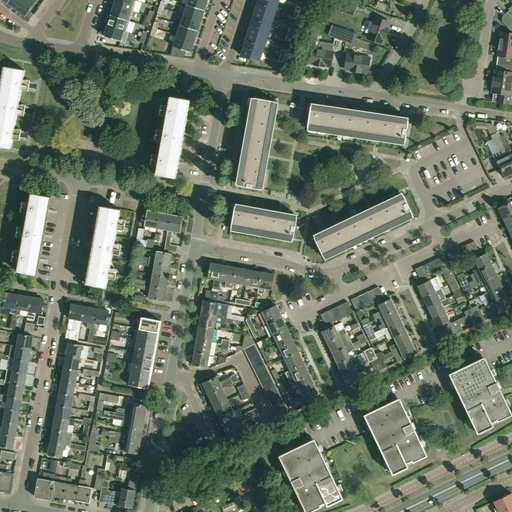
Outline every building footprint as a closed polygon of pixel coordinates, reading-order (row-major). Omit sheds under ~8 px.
[(7,4),(7,3),(16,10),(23,0),(9,0),(7,4)] [(36,1),(34,0),(23,0),(16,10),(25,16),(25,17),(37,1),(36,1)] [(138,2),(138,1),(133,0),(115,0),(114,5),(133,11),(136,1),(138,2)] [(205,10),(204,10),(208,0),(207,0),(188,0),(187,4),(186,4),(186,5),(205,11),(205,10)] [(255,11),(273,17),(277,6),(258,0),(255,11)] [(344,7),(355,11),(357,5),(346,1),(344,7)] [(133,11),(114,5),(110,15),(130,21),(133,11)] [(205,11),(186,5),(187,5),(183,15),(201,21),(204,11),(205,11)] [(270,28),(273,17),(255,11),(251,22),(270,28)] [(511,17),(506,12),(502,16),(502,19),(510,27),(511,26),(511,33),(500,32),(498,44),(511,45),(511,17)] [(107,25),(128,32),(129,32),(126,31),(130,21),(110,15),(109,20),(107,25)] [(180,25),(179,25),(198,31),(201,21),(183,15),(180,25)] [(375,18),(368,38),(382,43),(384,38),(385,38),(388,29),(387,28),(389,23),(375,18)] [(251,22),(248,33),(266,39),(270,28),(251,22)] [(128,32),(107,25),(103,36),(125,43),(128,32)] [(198,31),(179,25),(180,25),(177,35),(194,41),(197,31),(198,31)] [(338,27),(333,39),(339,41),(344,29),(338,27)] [(344,29),(339,41),(345,43),(351,45),(355,33),(350,31),(344,29)] [(248,33),(244,44),(263,50),(266,39),(248,33)] [(172,47),(191,53),(191,52),(194,41),(177,35),(173,46),(172,47)] [(311,36),(307,47),(311,48),(308,63),(314,64),(314,65),(323,66),(324,66),(330,67),(332,52),(317,49),(319,37),(311,36)] [(259,61),(263,50),(244,44),(241,55),(259,61)] [(511,45),(498,44),(497,56),(509,58),(508,65),(509,65),(511,65),(511,45)] [(348,54),(345,69),(351,70),(351,71),(361,73),(361,72),(367,73),(369,58),(348,54)] [(511,65),(509,65),(508,72),(494,70),(493,81),(511,84),(511,82),(511,65)] [(511,90),(511,84),(493,81),(491,93),(498,94),(496,102),(511,104),(511,90)] [(254,98),(239,185),(260,189),(275,102),(254,98)] [(408,120),(310,106),(308,127),(405,141),(408,120)] [(486,123),(485,123),(487,129),(490,135),(491,135),(496,133),(492,125),(492,124),(486,123)] [(491,135),(490,135),(493,140),(495,145),(496,145),(499,151),(492,155),(498,166),(504,177),(511,173),(511,165),(499,138),(496,133),(491,135)] [(504,135),(499,138),(511,165),(511,151),(504,135)] [(31,193),(26,219),(46,223),(51,197),(50,197),(31,193)] [(403,195),(314,238),(323,257),(412,214),(403,195)] [(503,219),(511,214),(511,206),(510,202),(498,208),(503,219)] [(100,206),(95,232),(115,236),(120,210),(101,206),(100,206)] [(293,238),(297,218),(235,206),(231,227),(293,238)] [(157,227),(159,213),(147,211),(145,225),(157,227)] [(168,229),(171,215),(159,213),(157,227),(168,229)] [(508,229),(511,227),(511,214),(503,219),(508,229)] [(170,245),(173,230),(180,232),(182,217),(171,215),(168,229),(164,250),(177,252),(178,246),(170,245)] [(26,219),(21,245),(41,249),(46,223),(26,219)] [(144,228),(138,227),(135,245),(147,247),(148,240),(142,239),(144,228)] [(95,232),(91,258),(111,262),(115,236),(95,232)] [(468,244),(473,255),(479,252),(474,241),(468,244)] [(468,257),(473,255),(468,244),(463,246),(468,257)] [(21,245),(17,271),(36,275),(37,275),(41,249),(21,245)] [(463,260),(468,257),(463,246),(458,249),(463,260)] [(457,262),(463,260),(458,249),(452,252),(457,262)] [(143,261),(170,266),(172,254),(157,251),(156,257),(149,256),(149,257),(143,256),(143,261)] [(452,265),(457,262),(452,252),(447,254),(452,265)] [(479,270),(491,264),(486,253),(474,259),(479,270)] [(443,269),(448,267),(443,256),(437,258),(443,269)] [(91,258),(86,284),(87,284),(106,288),(111,262),(91,258)] [(437,272),(442,270),(443,269),(437,258),(432,261),(437,272)] [(154,267),(153,274),(167,277),(170,266),(143,261),(142,265),(154,267)] [(432,275),(437,272),(432,261),(427,263),(432,275)] [(213,288),(219,289),(220,280),(223,265),(210,263),(208,278),(214,279),(213,288)] [(427,277),(432,275),(427,263),(421,266),(427,277)] [(481,282),(496,275),(491,264),(479,270),(476,271),(481,282)] [(232,288),(233,282),(236,267),(223,265),(220,280),(226,281),(225,286),(232,288)] [(421,280),(427,277),(421,266),(415,269),(421,280)] [(456,281),(454,277),(449,266),(448,267),(443,269),(442,270),(449,284),(456,281)] [(246,285),(249,269),(236,267),(233,282),(246,285)] [(259,287),(261,272),(249,269),(246,285),(259,287)] [(259,287),(258,293),(264,294),(265,288),(272,289),(274,274),(261,272),(259,287)] [(165,288),(167,277),(153,274),(151,286),(165,288)] [(489,291),(501,285),(496,275),(481,282),(484,287),(486,285),(489,291)] [(458,280),(461,287),(467,284),(468,284),(465,277),(464,277),(458,280)] [(423,297),(435,291),(440,289),(435,278),(417,286),(423,297)] [(456,281),(449,284),(452,291),(459,288),(456,281)] [(144,290),(150,291),(148,297),(163,300),(165,288),(151,286),(145,285),(131,282),(131,286),(144,288),(144,290)] [(488,305),(506,296),(501,285),(489,291),(483,294),(486,300),(485,300),(488,305)] [(373,289),(378,300),(383,297),(378,287),(373,289)] [(372,303),(378,300),(373,289),(367,292),(372,303)] [(210,299),(217,300),(218,296),(217,295),(218,292),(212,291),(207,290),(205,298),(210,299)] [(428,308),(440,302),(435,291),(423,297),(428,308)] [(367,305),(372,303),(367,292),(362,295),(367,305)] [(461,292),(454,295),(458,304),(465,300),(461,292)] [(15,314),(18,295),(6,293),(3,307),(11,308),(10,313),(12,314),(15,314)] [(29,311),(31,297),(18,295),(15,314),(12,314),(11,322),(13,322),(14,320),(16,321),(17,315),(19,316),(20,310),(29,311)] [(361,308),(367,305),(362,295),(357,297),(361,308)] [(492,317),(500,313),(511,307),(506,296),(488,305),(489,309),(492,317)] [(34,321),(35,312),(41,313),(43,299),(31,297),(29,311),(27,320),(34,321)] [(356,310),(361,308),(357,297),(351,300),(356,310)] [(433,319),(445,313),(442,306),(450,302),(448,298),(440,302),(428,308),(433,319)] [(376,319),(379,318),(395,310),(390,299),(378,304),(381,310),(373,314),(376,319)] [(231,305),(218,303),(203,301),(201,314),(233,319),(243,321),(244,317),(229,314),(231,305)] [(342,304),(347,315),(353,312),(348,301),(342,304)] [(81,321),(84,306),(71,304),(68,318),(74,319),(73,330),(67,329),(65,337),(78,340),(81,321)] [(341,317),(347,315),(342,304),(336,307),(341,317)] [(267,323),(281,317),(276,305),(262,312),(267,323)] [(94,323),(96,308),(84,306),(81,321),(94,323)] [(336,320),(341,317),(336,307),(331,309),(336,320)] [(96,308),(94,323),(93,328),(95,329),(105,330),(109,311),(96,308)] [(331,322),(336,320),(331,309),(326,312),(331,322)] [(381,330),(400,321),(395,310),(379,318),(382,324),(379,326),(381,330)] [(325,325),(331,322),(326,312),(320,314),(325,325)] [(438,329),(450,323),(445,313),(433,319),(438,329)] [(438,329),(443,340),(464,331),(461,324),(468,321),(471,327),(477,324),(474,317),(472,313),(466,316),(450,323),(438,329)] [(232,324),(233,319),(201,314),(199,326),(214,329),(215,322),(225,324),(225,322),(232,324)] [(141,317),(139,328),(158,332),(160,320),(141,317)] [(273,335),(287,328),(281,317),(267,323),(273,335)] [(394,337),(406,331),(400,321),(381,330),(375,333),(368,336),(369,340),(376,337),(377,338),(391,331),(394,337)] [(321,332),(320,333),(322,337),(324,338),(324,337),(327,342),(343,335),(347,333),(341,322),(322,331),(321,332)] [(39,325),(34,324),(27,323),(25,331),(37,333),(39,325)] [(211,342),(214,329),(199,326),(196,339),(211,342)] [(158,332),(139,328),(137,340),(156,343),(158,332)] [(278,346),(292,340),(287,328),(273,335),(278,346)] [(393,351),(411,342),(406,331),(394,337),(397,343),(390,346),(393,351)] [(16,346),(31,348),(33,336),(19,334),(16,346)] [(343,335),(327,342),(332,353),(352,343),(350,339),(346,341),(343,335)] [(209,354),(211,342),(196,339),(195,345),(194,345),(193,346),(192,350),(193,352),(194,352),(209,354)] [(156,343),(137,340),(135,351),(154,355),(156,343)] [(244,344),(243,349),(254,344),(252,340),(244,344)] [(284,358),(298,352),(292,340),(278,346),(284,358)] [(352,343),(332,353),(337,364),(349,358),(347,352),(354,349),(360,345),(360,344),(358,340),(352,343)] [(413,347),(411,342),(393,351),(398,362),(418,352),(415,346),(413,347)] [(66,355),(80,358),(82,345),(68,343),(66,355)] [(246,354),(257,349),(254,344),(243,349),(246,354)] [(31,348),(16,346),(10,345),(9,355),(2,354),(2,356),(0,356),(0,358),(8,360),(9,357),(29,361),(31,348)] [(376,359),(374,355),(371,348),(365,351),(366,353),(367,353),(369,357),(368,358),(370,362),(376,359)] [(249,360),(259,355),(257,349),(246,354),(249,360)] [(154,355),(135,351),(133,362),(152,366),(154,355)] [(207,367),(209,354),(194,352),(193,358),(192,358),(190,359),(189,363),(191,364),(207,367)] [(290,370),(304,363),(298,352),(284,358),(290,370)] [(342,374),(362,365),(357,354),(349,358),(337,364),(336,364),(336,365),(338,370),(339,370),(340,370),(342,374)] [(78,370),(80,358),(66,355),(64,367),(78,370)] [(251,365),(262,360),(259,355),(249,360),(251,365)] [(219,356),(217,365),(225,362),(226,358),(219,356)] [(26,373),(29,361),(9,357),(8,360),(6,370),(26,373)] [(449,374),(452,379),(452,381),(455,387),(456,388),(460,397),(464,395),(466,400),(462,402),(471,421),(472,421),(474,420),(476,425),(474,426),(474,427),(477,433),(493,426),(493,425),(491,422),(497,420),(497,421),(511,414),(508,406),(508,405),(505,406),(503,401),(505,400),(504,397),(500,389),(498,389),(495,383),(496,382),(493,376),(491,370),(487,362),(484,357),(449,374)] [(254,370),(265,365),(262,360),(251,365),(254,370)] [(152,366),(133,362),(131,374),(149,377),(152,366)] [(375,372),(382,369),(381,366),(379,362),(376,364),(372,365),(374,370),(375,372)] [(295,381),(309,375),(304,363),(290,370),(285,372),(291,384),(295,381)] [(257,376),(267,371),(265,365),(254,370),(257,376)] [(362,365),(342,374),(348,385),(360,380),(357,374),(364,370),(362,365)] [(76,382),(78,370),(64,367),(61,380),(76,382)] [(24,386),(26,373),(6,370),(4,380),(0,379),(0,383),(4,385),(4,382),(10,383),(24,386)] [(259,381),(270,376),(267,371),(257,376),(259,381)] [(129,385),(147,389),(149,377),(131,374),(129,385)] [(208,395),(222,388),(238,380),(235,374),(219,381),(216,376),(202,383),(200,385),(202,389),(205,389),(208,395)] [(301,393),(315,387),(309,375),(295,381),(301,393)] [(262,386),(273,381),(270,376),(259,381),(262,386)] [(73,395),(76,382),(61,380),(59,392),(73,395)] [(265,392),(275,386),(273,381),(262,386),(265,392)] [(22,398),(24,386),(10,383),(7,395),(22,398)] [(240,394),(247,390),(244,384),(236,387),(240,394)] [(267,397),(278,392),(275,386),(265,392),(267,397)] [(307,405),(320,398),(315,387),(301,393),(307,405)] [(228,400),(226,396),(222,388),(208,395),(213,407),(228,400)] [(250,397),(247,390),(240,394),(243,400),(250,397)] [(73,396),(73,395),(59,392),(57,405),(71,407),(73,396)] [(281,397),(280,396),(278,392),(267,397),(270,403),(281,397)] [(104,393),(102,400),(117,403),(118,396),(104,393)] [(7,395),(7,397),(0,395),(0,401),(6,402),(5,408),(20,411),(22,398),(7,395)] [(273,408),(283,403),(281,397),(270,403),(273,408)] [(364,415),(366,420),(367,422),(370,428),(371,429),(375,438),(379,436),(381,441),(377,443),(382,451),(382,453),(386,462),(387,462),(389,461),(391,466),(389,467),(392,474),(408,467),(406,463),(412,460),(412,462),(427,455),(425,451),(423,447),(423,446),(420,447),(418,442),(420,441),(417,435),(415,430),(413,430),(410,424),(411,423),(408,416),(405,411),(402,403),(399,398),(364,415)] [(219,418),(233,411),(228,400),(213,407),(219,418)] [(145,417),(147,405),(129,402),(127,404),(126,409),(118,408),(117,412),(145,417)] [(276,413),(286,408),(283,403),(273,408),(276,413)] [(69,420),(71,407),(57,405),(55,417),(69,420)] [(17,423),(20,411),(5,408),(3,420),(17,423)] [(251,417),(258,414),(255,408),(236,418),(233,411),(219,418),(224,430),(244,421),(251,417)] [(286,408),(276,413),(278,419),(289,413),(286,408)] [(142,429),(145,417),(117,412),(105,410),(104,416),(124,420),(123,426),(128,427),(142,429)] [(254,424),(261,420),(258,414),(251,417),(254,424)] [(69,420),(55,417),(52,429),(67,432),(69,420)] [(17,423),(3,420),(0,419),(0,425),(2,426),(1,433),(15,435),(17,423)] [(244,435),(241,429),(246,426),(244,421),(224,430),(230,442),(244,435)] [(140,441),(142,429),(128,427),(127,433),(102,429),(101,434),(109,436),(140,441)] [(72,433),(67,432),(52,429),(50,442),(64,444),(70,445),(70,443),(72,433)] [(96,444),(98,433),(91,432),(88,451),(99,453),(101,445),(96,444)] [(0,445),(13,448),(15,435),(1,433),(0,436),(0,445)] [(140,441),(109,436),(108,440),(112,440),(112,441),(119,443),(118,450),(138,453),(140,453),(142,446),(139,446),(140,441)] [(322,454),(321,453),(320,451),(318,446),(317,444),(314,439),(279,456),(281,461),(285,469),(288,474),(291,481),(294,487),(296,491),(299,499),(300,499),(302,504),(305,511),(308,511),(321,506),(320,504),(325,502),(327,506),(343,498),(340,491),(339,491),(337,486),(328,467),(325,462),(322,454)] [(62,457),(64,444),(50,442),(48,454),(62,457)] [(16,453),(8,452),(1,450),(0,457),(15,459),(16,453)] [(56,472),(58,461),(53,460),(52,460),(49,471),(55,472),(56,472)] [(14,474),(6,472),(8,465),(0,463),(0,490),(10,492),(14,474)] [(109,481),(103,479),(105,469),(98,468),(94,489),(101,490),(99,501),(119,505),(120,506),(123,507),(124,506),(133,507),(137,483),(130,481),(128,490),(121,488),(120,492),(108,490),(109,481)] [(118,477),(125,479),(126,471),(120,469),(118,477)] [(134,469),(133,474),(134,474),(134,476),(142,477),(143,471),(134,469)] [(232,478),(240,495),(248,490),(241,474),(232,478)] [(64,498),(67,483),(59,482),(60,476),(55,475),(54,481),(51,495),(52,495),(64,498)] [(54,481),(38,478),(35,497),(51,499),(52,495),(51,495),(54,481)] [(79,485),(71,484),(72,479),(68,478),(67,483),(64,498),(76,500),(79,485)] [(92,488),(84,486),(85,481),(80,480),(79,485),(76,500),(89,502),(92,488)] [(511,511),(511,494),(511,493),(493,501),(498,511),(511,511)] [(237,509),(234,501),(222,507),(224,511),(231,511),(232,511),(237,509)]
